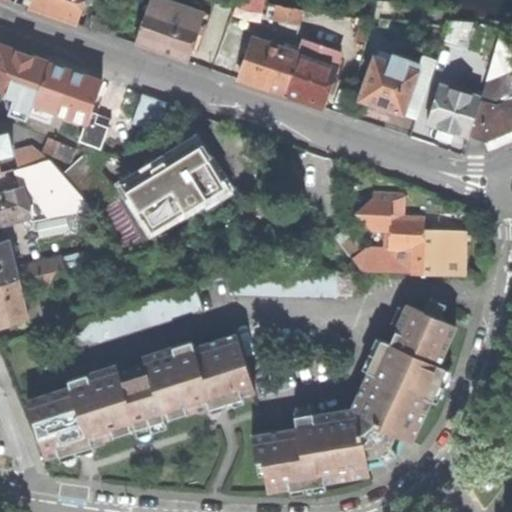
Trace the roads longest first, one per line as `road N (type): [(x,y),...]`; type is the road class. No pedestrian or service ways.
road 1 (residential): [(0,20),(460,174),(502,174)]
road 2 (residential): [(408,511),(463,465),(511,304)]
